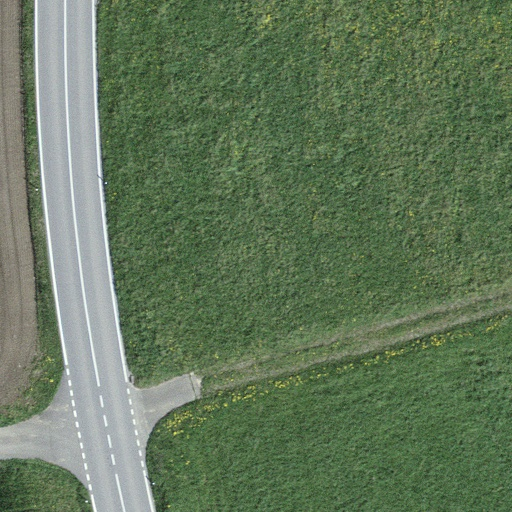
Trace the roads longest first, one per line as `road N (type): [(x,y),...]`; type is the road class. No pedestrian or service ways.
road 1 (track): [(0,425),(91,415),(217,372),(511,294)]
road 2 (secondary): [(114,511),(72,301),(65,0)]
